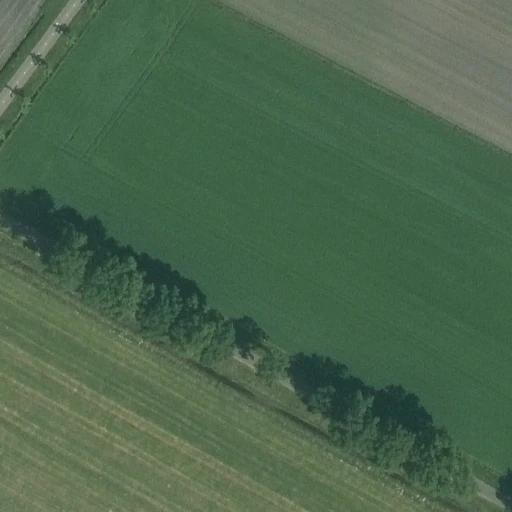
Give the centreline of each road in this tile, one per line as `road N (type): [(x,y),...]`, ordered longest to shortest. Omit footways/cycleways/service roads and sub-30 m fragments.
road 1 (unclassified): [(511,504),(0,217)]
road 2 (unclassified): [(0,106),(78,0)]
